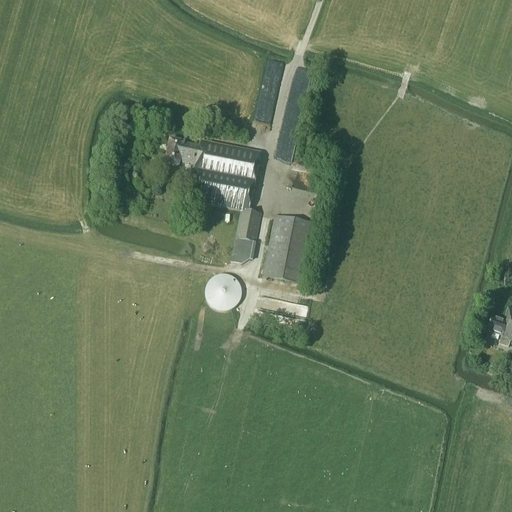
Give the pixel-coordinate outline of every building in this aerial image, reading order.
[(271,129),(286,67),(270,63),(255,125),(271,129)] [(300,68),(298,86),(310,87),(312,70),(300,68)] [(255,245),(261,215),(249,213),(261,157),(201,144),(200,148),(192,146),(169,141),(164,165),(178,167),(179,164),(195,167),(188,201),(241,212),(230,264),(241,266),(249,262),(252,262),(255,245)] [(315,224),(274,216),(262,278),(303,286),(315,224)] [(240,300),(241,295),(241,290),(238,285),(235,281),(230,278),(225,276),(220,276),(215,278),(211,281),(207,285),(205,290),(204,295),(205,300),(207,305),(211,309),(215,312),(220,313),(225,313),(230,312),(235,309),(238,305),(240,300)] [(298,305),(297,314),(308,316),(310,306),(298,305)] [(511,345),(511,309),(508,308),(503,323),(493,319),(489,332),(503,336),(500,345),(509,347),(509,345),(511,345)] [(282,329),(306,330),(306,319),(282,318),(282,329)]
